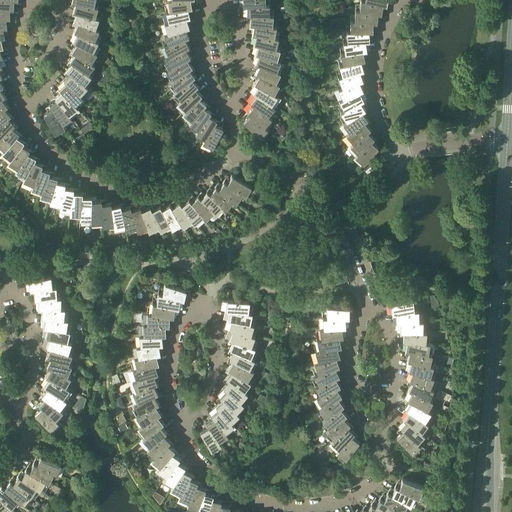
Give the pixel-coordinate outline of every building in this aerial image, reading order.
[(76,0),(74,10),(77,11),(94,15),(97,5),(93,4),(76,0)] [(192,5),(190,0),(169,0),(171,9),(188,6),(192,5)] [(361,0),(360,9),(377,11),(381,11),(382,2),(372,0),(361,0)] [(268,13),(268,2),(264,3),(247,3),(247,13),(251,13),(268,13)] [(0,15),(6,16),(10,16),(9,6),(0,5),(0,15)] [(190,15),(188,6),(171,9),(167,10),(169,20),(186,16),(190,15)] [(356,8),(355,19),(373,20),(377,20),(377,11),(360,9),(356,8)] [(94,27),(98,16),(94,15),(77,11),(74,19),(78,21),(94,27)] [(251,13),(250,22),(254,23),(271,24),(272,13),(268,13),(251,13)] [(163,27),(165,33),(169,31),(185,26),(189,25),(186,16),(169,20),(165,21),(167,26),(163,27)] [(351,19),(351,29),(369,29),(373,29),(373,20),(355,19),(351,19)] [(94,36),(98,28),(94,27),(78,21),(74,29),(78,31),(94,38),(94,36)] [(273,35),(275,25),(271,24),(254,23),(252,32),(256,33),(273,35)] [(169,31),(165,33),(169,43),(185,36),(189,35),(185,26),(169,31)] [(343,35),(344,41),(348,40),(365,39),(369,39),(369,29),(351,29),(347,29),(348,34),(343,35)] [(78,31),(75,36),(74,39),(77,41),(92,49),(97,40),(94,38),(78,31)] [(273,35),(256,33),(254,42),(258,43),(275,47),(277,36),(273,35)] [(161,46),(166,56),(170,54),(185,47),(189,45),(185,36),(169,43),(161,46)] [(348,40),(344,41),(346,51),(363,49),(367,48),(365,39),(348,40)] [(72,49),(76,51),(90,60),(96,51),(92,49),(77,41),(72,49)] [(275,58),(279,47),(275,47),(258,43),(255,52),(259,53),(275,58)] [(166,56),(172,65),(187,57),(190,55),(185,47),(170,54),(166,56)] [(342,52),(344,63),(361,59),(365,58),(363,49),(346,51),(342,52)] [(76,51),(70,59),(73,61),(87,71),(94,62),(90,60),(76,51)] [(275,69),(279,59),(275,58),(259,53),(256,61),(259,63),(275,69)] [(192,65),(187,57),(172,65),(168,67),(174,76),(189,67),(192,65)] [(340,63),(343,74),(359,69),(363,68),(361,59),(344,63),(340,63)] [(84,82),(90,74),(87,71),(73,61),(67,68),(70,71),(84,82)] [(274,80),(279,71),(275,69),(259,63),(255,71),(259,73),(274,80)] [(171,79),(178,87),(191,77),(194,74),(189,67),(174,76),(171,79)] [(339,75),(343,85),(359,79),(363,78),(359,69),(343,74),(339,75)] [(79,92),(87,85),(84,82),(70,71),(64,78),(67,81),(79,92)] [(259,73),(254,81),(258,83),(273,92),(278,82),(274,80),(259,73)] [(175,90),(182,98),(194,86),(197,84),(191,77),(178,87),(175,90)] [(339,87),(344,97),(359,90),(363,88),(359,79),(343,85),(339,87)] [(67,81),(60,87),(62,90),(74,103),(82,95),(79,92),(67,81)] [(258,83),(253,91),(256,93),(270,103),(276,94),(273,92),(258,83)] [(201,93),(194,86),(182,98),(179,100),(187,108),(198,96),(201,93)] [(68,112),(77,106),(74,103),(62,90),(55,96),(58,99),(68,112)] [(340,98),(345,108),(360,100),(364,98),(359,90),(344,97),(340,98)] [(250,101),(254,103),(267,114),(270,116),(274,112),(271,109),(274,105),(270,103),(256,93),(250,101)] [(184,111),(188,114),(185,118),(190,121),(192,118),(203,105),(206,102),(198,96),(187,108),(184,111)] [(58,99),(50,104),(52,107),(62,122),(71,115),(68,112),(58,99)] [(341,110),(347,119),(362,110),(365,108),(360,100),(345,108),(341,110)] [(263,124),(270,116),(267,114),(254,103),(247,110),(250,113),(263,124)] [(211,110),(203,105),(192,118),(190,121),(198,127),(208,114),(211,110)] [(0,122),(8,115),(11,113),(4,106),(0,109),(0,122)] [(44,112),(56,134),(57,134),(55,130),(60,127),(64,125),(62,122),(52,107),(47,110),(44,112)] [(343,128),(347,132),(350,130),(364,120),(367,117),(362,110),(347,119),(344,121),(347,125),(343,128)] [(263,124),(250,113),(244,120),(261,137),(262,137),(259,134),(266,127),(263,124)] [(216,119),(208,114),(198,127),(196,131),(205,136),(214,122),(216,119)] [(14,122),(8,115),(0,122),(0,136),(12,125),(14,122)] [(347,132),(354,141),(367,130),(370,127),(364,120),(350,130),(347,132)] [(219,125),(214,122),(205,136),(203,140),(212,145),(210,148),(211,149),(223,126),(219,125)] [(19,131),(12,125),(0,136),(0,142),(5,147),(16,134),(19,131)] [(374,136),(367,130),(354,141),(351,143),(358,151),(371,139),(374,136)] [(24,139),(16,134),(5,147),(3,150),(11,156),(21,143),(24,139)] [(361,164),(378,145),(371,139),(358,151),(356,154),(363,161),(361,164)] [(66,142),(61,146),(66,153),(70,149),(66,142)] [(29,147),(21,143),(11,156),(9,160),(18,165),(27,151),(29,147)] [(272,148),(275,151),(280,147),(277,143),(272,148)] [(16,169),(26,174),(34,159),(36,155),(27,151),(18,165),(16,169)] [(42,163),(34,159),(26,174),(24,177),(34,182),(41,166),(42,163)] [(49,169),(41,166),(34,182),(32,186),(42,189),(48,173),(49,169)] [(57,176),(48,173),(42,189),(41,193),(51,196),(56,180),(57,176)] [(250,184),(232,173),(227,182),(241,191),(245,194),(250,184)] [(51,196),(50,200),(61,202),(64,185),(65,181),(56,180),(51,196)] [(224,180),(219,187),(232,198),(235,200),(241,191),(227,182),(224,180)] [(74,187),(64,185),(61,202),(60,206),(71,207),(73,191),(74,187)] [(216,185),(210,192),(223,204),(226,206),(232,198),(219,187),(216,185)] [(207,190),(201,197),(213,209),(215,212),(223,204),(210,192),(207,190)] [(82,191),(73,191),(71,207),(70,211),(81,212),(82,195),(82,191)] [(198,194),(191,201),(202,213),(205,217),(213,209),(201,197),(198,194)] [(81,216),(92,216),(92,199),(91,195),(82,195),(81,212),(81,216)] [(189,197),(181,204),(192,217),(194,220),(202,213),(191,201),(189,197)] [(101,198),(92,199),(92,216),(92,220),(102,219),(101,202),(101,198)] [(179,200),(172,206),(181,220),(183,224),(192,217),(181,204),(179,200)] [(110,201),(101,202),(102,219),(103,223),(113,222),(111,205),(110,201)] [(169,202),(162,207),(170,222),(172,226),(181,220),(172,206),(169,202)] [(120,203),(111,205),(113,222),(114,226),(125,224),(121,207),(120,203)] [(130,204),(121,207),(125,224),(125,228),(136,224),(131,208),(130,204)] [(160,204),(151,208),(158,224),(160,228),(170,222),(162,207),(160,204)] [(140,205),(131,208),(136,224),(137,228),(147,225),(141,209),(140,205)] [(150,205),(141,209),(147,225),(149,228),(158,224),(151,208),(150,205)] [(50,274),(25,279),(29,279),(30,284),(30,288),(34,287),(51,285),(50,279),(50,274)] [(190,289),(166,282),(163,292),(180,296),(184,297),(186,289),(190,290),(190,289)] [(34,287),(34,296),(38,296),(56,295),(55,285),(51,285),(34,287)] [(159,291),(158,302),(174,305),(178,306),(180,296),(163,292),(159,291)] [(64,300),(59,300),(60,295),(56,295),(38,296),(38,306),(42,306),(63,306),(64,300)] [(247,310),(248,304),(248,299),(223,297),(223,298),(227,298),(226,304),(226,307),(230,308),(247,310)] [(391,302),(392,311),(396,311),(413,309),(412,298),(387,302),(387,303),(391,302)] [(154,301),(152,312),(169,314),(173,314),(174,305),(158,302),(154,301)] [(323,310),(324,315),(328,315),(345,315),(349,315),(349,306),(353,307),(353,306),(328,304),(328,310),(323,310)] [(41,315),(45,315),(62,317),(63,306),(42,306),(41,315)] [(249,321),(251,310),(247,310),(230,308),(228,317),(232,318),(249,321)] [(417,319),(417,308),(413,309),(396,311),(396,320),(400,320),(417,319)] [(144,311),(144,322),(148,322),(165,323),(169,323),(169,314),(152,312),(144,311)] [(65,328),(66,317),(62,317),(45,315),(44,325),(48,325),(65,328)] [(324,315),(324,326),(341,325),(345,324),(345,315),(328,315),(324,315)] [(250,332),(253,322),(249,321),(232,318),(229,327),(233,328),(250,332)] [(421,330),(421,319),(417,319),(400,320),(400,329),(404,329),(421,330)] [(165,332),(165,323),(148,322),(144,322),(144,333),(161,333),(165,332)] [(48,325),(46,334),(50,335),(66,339),(69,329),(65,328),(48,325)] [(320,326),(322,337),(339,335),(343,334),(341,325),(324,326),(320,326)] [(250,344),(254,333),(250,332),(233,328),(230,337),(234,338),(250,344)] [(404,329),(403,339),(407,339),(424,341),(425,330),(421,330),(404,329)] [(140,333),(141,344),(158,342),(162,342),(161,333),(144,333),(140,333)] [(67,351),(70,340),(66,339),(50,335),(47,344),(51,346),(67,351)] [(341,344),(339,335),(322,337),(318,338),(320,348),(337,345),(341,344)] [(250,355),(254,345),(250,344),(234,338),(230,347),(234,348),(250,355)] [(427,352),(428,341),(424,341),(407,339),(406,348),(410,349),(427,352)] [(160,352),(158,342),(141,344),(137,345),(139,355),(156,352),(160,352)] [(340,354),(337,345),(320,348),(316,349),(319,360),(336,355),(340,354)] [(51,346),(47,354),(51,356),(67,362),(71,352),(67,351),(51,346)] [(248,366),(253,357),(250,355),(234,348),(230,357),(233,358),(248,366)] [(428,363),(431,352),(427,352),(410,349),(408,358),(411,359),(428,363)] [(135,356),(138,366),(155,362),(158,361),(156,352),(139,355),(135,356)] [(315,361),(319,371),(335,365),(339,364),(336,355),(319,360),(315,361)] [(66,373),(71,363),(67,362),(51,356),(47,364),(50,366),(66,373)] [(233,358),(228,366),(232,368),(246,377),(252,368),(248,366),(233,358)] [(432,364),(428,363),(411,359),(409,368),(412,369),(429,374),(433,375),(437,365),(432,364)] [(129,369),(134,379),(137,378),(154,372),(157,371),(155,362),(138,366),(134,367),(129,369)] [(319,371),(315,372),(320,382),(335,375),(339,374),(335,365),(319,371)] [(50,366),(46,374),(49,376),(68,386),(75,378),(70,375),(66,373),(50,366)] [(232,368),(226,376),(229,378),(243,388),(250,380),(246,377),(232,368)] [(412,369),(409,378),(413,379),(429,385),(433,375),(429,374),(412,369)] [(134,379),(138,389),(153,383),(157,381),(154,372),(137,378),(134,379)] [(340,383),(335,375),(320,382),(316,384),(321,393),(336,385),(340,383)] [(49,376),(44,384),(48,386),(62,396),(65,398),(69,400),(72,396),(69,394),(73,389),(68,386),(49,376)] [(240,399),(247,391),(243,388),(229,378),(223,386),(226,388),(240,399)] [(428,397),(432,387),(429,385),(413,379),(409,388),(412,389),(428,397)] [(134,391),(139,400),(154,393),(158,391),(153,383),(138,389),(134,391)] [(341,393),(336,385),(321,393),(318,395),(323,404),(338,395),(341,393)] [(48,386),(42,394),(45,396),(59,406),(62,409),(63,410),(66,405),(70,401),(69,400),(65,398),(62,396),(48,386)] [(226,388),(220,395),(223,398),(235,410),(243,402),(240,399),(226,388)] [(426,408),(431,398),(428,397),(412,389),(408,398),(411,400),(426,408)] [(260,392),(257,397),(263,400),(266,395),(260,392)] [(135,402),(141,412),(155,403),(159,401),(154,393),(139,400),(135,402)] [(343,403),(338,395),(323,404),(320,407),(326,415),(340,405),(343,403)] [(55,417),(62,409),(59,406),(45,396),(39,403),(42,406),(55,417)] [(223,398),(216,404),(219,407),(230,420),(238,412),(235,410),(223,398)] [(411,400),(406,407),(409,410),(424,419),(430,410),(426,408),(411,400)] [(161,411),(155,403),(141,412),(137,414),(143,423),(157,413),(161,411)] [(322,425),(327,429),(330,426),(343,415),(346,412),(340,405),(326,415),(323,418),(326,422),(322,425)] [(35,412),(53,430),(50,427),(54,423),(58,420),(55,417),(42,406),(38,410),(35,412)] [(224,429),(233,423),(230,420),(219,407),(211,413),(214,416),(224,429)] [(420,430),(427,421),(424,419),(409,410),(404,417),(407,419),(420,430)] [(163,420),(157,413),(143,423),(140,425),(146,433),(160,423),(163,420)] [(323,432),(332,439),(335,436),(347,425),(350,422),(343,415),(330,426),(327,429),(323,432)] [(218,439),(227,433),(224,429),(214,416),(206,421),(208,425),(218,439)] [(407,419),(401,427),(404,429),(417,440),(424,432),(420,430),(407,419)] [(166,430),(160,423),(146,433),(143,436),(151,444),(163,432),(166,430)] [(200,429),(213,451),(211,447),(216,444),(220,442),(218,439),(208,425),(203,428),(200,429)] [(335,436),(332,439),(340,447),(351,434),(354,431),(347,425),(335,436)] [(404,429),(397,436),(415,454),(419,449),(416,447),(420,443),(417,440),(404,429)] [(170,439),(163,432),(151,444),(148,447),(155,454),(167,442),(170,439)] [(345,456),(343,459),(343,460),(359,440),(351,434),(340,447),(337,450),(345,456)] [(155,454),(153,457),(161,464),(172,451),(174,448),(167,442),(155,454)] [(177,460),(179,456),(172,451),(161,464),(158,467),(167,473),(177,460)] [(64,463),(41,454),(38,463),(53,470),(57,472),(60,462),(64,464),(64,463)] [(185,465),(177,460),(167,473),(165,477),(174,482),(183,468),(185,465)] [(34,461),(30,469),(45,478),(48,480),(53,470),(38,463),(34,461)] [(26,467),(22,475),(36,485),(39,487),(45,478),(30,469),(26,467)] [(191,472),(183,468),(174,482),(172,486),(181,491),(189,476),(191,472)] [(19,473),(13,481),(27,491),(30,494),(36,485),(22,475),(19,473)] [(198,480),(189,476),(181,491),(180,495),(189,499),(196,483),(198,480)] [(409,480),(403,477),(401,481),(399,486),(414,493),(418,495),(420,491),(422,486),(426,487),(426,486),(409,480)] [(10,479),(4,486),(17,497),(20,500),(27,491),(13,481),(10,479)] [(1,483),(0,485),(0,495),(7,503),(10,506),(17,497),(4,486),(1,483)] [(205,487),(196,483),(189,499),(188,503),(198,506),(204,490),(205,487)] [(395,484),(391,493),(406,501),(410,503),(414,493),(399,486),(395,484)] [(213,493),(204,490),(198,506),(197,510),(203,511),(207,511),(212,497),(213,493)] [(388,491),(383,499),(398,508),(401,511),(406,501),(391,493),(388,491)] [(221,499),(212,497),(207,511),(218,511),(220,502),(221,499)] [(380,497),(375,505),(384,511),(395,511),(398,508),(383,499),(380,497)] [(229,504),(220,502),(218,511),(228,511),(229,508),(229,504)] [(372,502),(366,510),(368,511),(384,511),(375,505),(372,502)]
